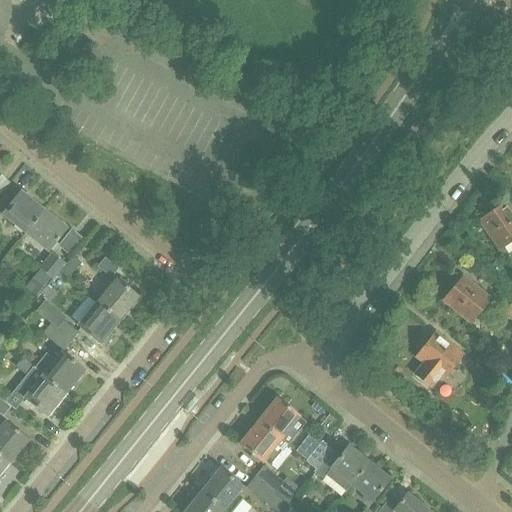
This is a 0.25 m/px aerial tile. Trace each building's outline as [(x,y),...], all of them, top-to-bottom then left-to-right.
[(0,213),(1,213),(3,215),(2,216),(25,235),(43,212),(20,193),(13,202),(5,196),(0,202),(0,213)] [(501,250),(511,242),(511,212),(505,203),(480,221),(501,250)] [(43,212),(25,235),(48,253),(66,230),(43,212)] [(52,279),(67,263),(53,252),(39,268),(52,279)] [(74,254),(60,271),(69,278),(83,262),(74,254)] [(112,277),(119,269),(105,257),(98,267),(112,277)] [(471,324),(491,300),(463,277),(443,301),(471,324)] [(33,279),(25,289),(36,298),(44,288),(33,279)] [(115,281),(96,305),(119,323),(138,300),(128,291),(130,289),(119,280),(117,283),(115,281)] [(47,320),(56,309),(45,300),(36,311),(47,320)] [(119,323),(96,305),(76,329),(99,347),(100,346),(103,348),(112,338),(109,336),(119,323)] [(51,323),(49,326),(69,342),(78,331),(64,321),(58,329),(51,323)] [(69,342),(49,326),(42,334),(63,350),(69,342)] [(416,357),(424,363),(415,375),(430,387),(439,375),(445,380),(464,355),(435,333),(416,357)] [(498,369),(482,356),(482,357),(474,351),(468,359),(476,365),(475,366),(491,378),(498,369)] [(23,357),(20,360),(65,396),(83,373),(60,355),(44,376),(34,367),(35,367),(23,357)] [(65,396),(20,360),(15,366),(27,376),(27,377),(36,385),(24,401),(46,419),(65,396)] [(0,458),(8,465),(27,442),(4,424),(8,420),(3,416),(11,406),(0,397),(0,458)] [(276,399),(258,422),(287,446),(289,444),(283,439),(300,418),(276,399)] [(287,446),(258,422),(239,445),(262,464),(264,462),(270,468),(287,446)] [(305,461),(315,469),(332,449),(322,441),(305,461)] [(341,456),(332,449),(315,469),(313,472),(322,480),(325,475),(346,492),(369,464),(349,447),(341,456)] [(0,475),(8,465),(0,458),(0,475)] [(369,464),(346,492),(347,492),(351,486),(372,503),(390,481),(369,464)] [(264,465),(255,477),(290,505),(287,503),(295,493),(293,491),(289,495),(282,489),(286,485),(283,483),(284,482),(264,465)] [(219,470),(201,492),(226,511),(232,511),(244,497),(239,493),(242,489),(219,470)] [(284,511),(290,505),(255,477),(246,487),(266,504),(276,511),(284,511)] [(226,511),(201,492),(184,511),(226,511)] [(427,511),(407,495),(396,508),(388,501),(379,511),(427,511)]
